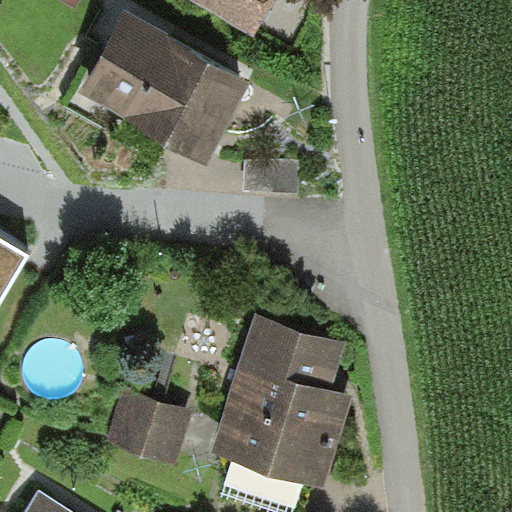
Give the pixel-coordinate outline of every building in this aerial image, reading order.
[(228,0),(262,19),(273,0),(228,0)] [(205,164),(246,85),(119,20),(78,98),(205,164)] [(0,313),(31,256),(0,239),(0,313)] [(216,439),(330,472),(356,383),(340,378),(353,333),(256,305),(216,439)] [(131,379),(112,429),(175,453),(194,403),(131,379)] [(94,511),(41,479),(19,511),(94,511)]
